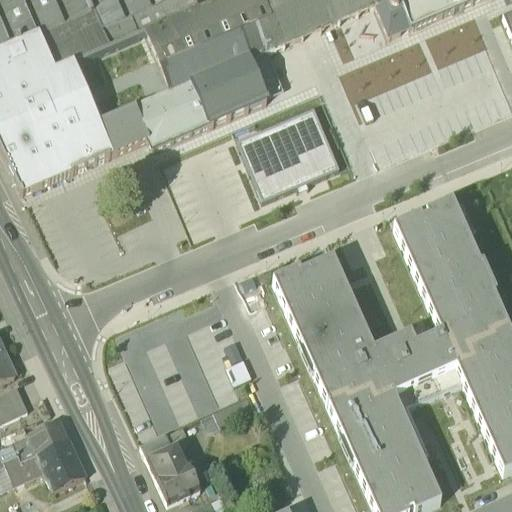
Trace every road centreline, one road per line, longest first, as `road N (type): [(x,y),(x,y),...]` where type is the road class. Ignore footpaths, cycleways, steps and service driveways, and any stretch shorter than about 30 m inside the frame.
road 1 (residential): [(213,262),(511,137)]
road 2 (residential): [(213,262),(322,511)]
road 3 (secondary): [(47,331),(130,511)]
road 4 (residential): [(47,331),(213,262)]
